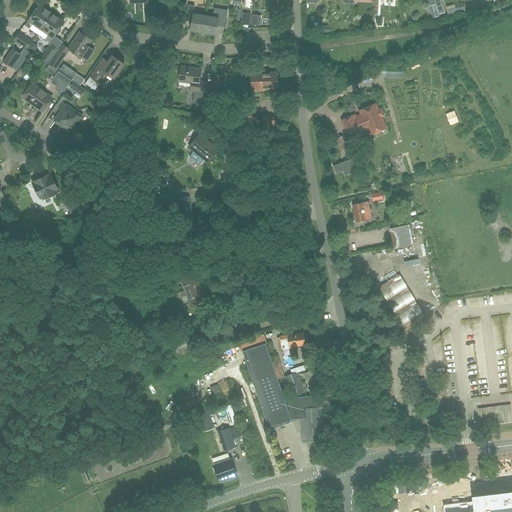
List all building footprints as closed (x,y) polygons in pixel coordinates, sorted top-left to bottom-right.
[(434,0),(427,0),(433,18),(439,16),(438,14),(434,0)] [(440,0),(434,0),(438,14),(444,12),(442,4),(440,0)] [(454,4),(456,11),(465,8),(463,2),(454,4)] [(203,32),(205,15),(193,13),(194,5),(188,4),(185,20),(191,22),(190,30),(203,32)] [(40,29),(51,13),(39,5),(25,25),(29,28),(33,24),(40,29)] [(205,15),(203,32),(215,35),(217,25),(225,27),(228,9),(214,7),(212,16),(205,15)] [(251,13),(243,12),(241,24),(249,25),(251,13)] [(51,13),(40,29),(48,34),(45,39),(49,42),(64,22),(51,13)] [(254,15),(252,24),(259,25),(261,16),(254,15)] [(79,32),(69,48),(68,49),(69,49),(80,57),(81,55),(87,59),(95,48),(89,44),(91,41),(79,32)] [(31,42),(18,33),(14,39),(27,48),(28,47),(31,42)] [(35,44),(31,42),(28,47),(34,51),(36,48),(35,44)] [(58,65),(69,49),(68,49),(69,48),(63,44),(52,61),(58,65)] [(41,58),(48,63),(57,50),(50,45),(41,58)] [(12,48),(3,61),(11,67),(20,54),(12,48)] [(95,90),(100,83),(106,73),(114,78),(124,63),(112,55),(104,66),(99,63),(90,76),(85,83),(95,90)] [(179,73),(178,81),(185,82),(191,83),(190,91),(194,92),(193,100),(196,101),(195,106),(202,107),(203,93),(206,94),(206,92),(208,92),(209,85),(207,85),(208,81),(203,81),(199,80),(200,74),(201,69),(191,67),(181,66),(179,73)] [(249,80),(248,82),(248,86),(250,88),(252,89),(252,90),(265,90),(265,88),(276,88),(276,72),(263,72),(263,71),(251,71),(251,73),(251,79),(249,80)] [(64,91),(71,81),(59,72),(51,83),(64,91)] [(215,74),(213,83),(217,84),(221,85),(223,75),(215,74)] [(70,87),(75,90),(79,84),(74,81),(70,87)] [(51,97),(33,84),(24,98),(42,110),(51,97)] [(81,116),(64,103),(59,110),(61,111),(54,121),(62,127),(63,126),(71,131),(81,116)] [(346,106),(349,112),(355,109),(352,104),(346,106)] [(357,116),(349,120),(353,130),(347,132),(350,139),(357,136),(355,134),(368,128),(369,131),(384,125),(381,116),(383,115),(381,109),(378,110),(375,104),(360,111),(362,115),(358,117),(357,116)] [(249,110),(238,108),(235,121),(261,127),(262,120),(253,118),(248,114),(249,110)] [(205,126),(196,119),(191,126),(200,132),(205,126)] [(199,134),(189,147),(193,150),(189,156),(199,164),(204,159),(208,162),(218,150),(208,143),(209,142),(199,134)] [(157,154),(156,146),(137,149),(139,157),(157,154)] [(355,157),(333,166),(336,173),(343,170),(344,175),(353,172),(351,167),(358,164),(355,157)] [(50,173),(32,182),(41,200),(59,191),(50,173)] [(169,186),(167,178),(163,179),(162,175),(158,176),(159,180),(148,182),(150,190),(153,190),(155,190),(156,194),(161,193),(160,188),(169,186)] [(383,199),(382,192),(372,193),(374,201),(383,199)] [(194,215),(189,196),(163,201),(166,215),(175,214),(181,240),(198,237),(196,226),(202,225),(200,214),(194,215)] [(367,211),(365,201),(352,204),(355,222),(371,219),(369,210),(367,211)] [(414,244),(413,240),(409,224),(408,218),(388,222),(394,248),(414,244)] [(187,269),(176,273),(178,280),(181,279),(184,290),(180,291),(181,296),(186,295),(191,307),(204,302),(200,291),(201,290),(197,280),(194,272),(189,274),(187,269)] [(381,290),(401,278),(399,274),(379,287),(381,290)] [(389,303),(409,291),(407,287),(387,300),(389,303)] [(394,312),(396,316),(417,303),(415,300),(394,312)] [(404,329),(425,316),(423,312),(402,325),(404,329)] [(279,349),(289,348),(296,347),(296,346),(305,344),(304,332),(287,335),(280,336),(280,342),(278,342),(279,349)] [(198,349),(193,333),(174,339),(177,348),(175,349),(178,357),(181,356),(181,355),(182,354),(183,357),(190,355),(189,352),(198,349)] [(265,340),(242,348),(268,427),(292,419),(300,419),(301,442),(325,440),(322,395),(284,398),(265,340)] [(292,395),(303,391),(300,383),(302,383),(298,371),(300,371),(296,357),(290,359),(292,366),(290,367),(292,374),(284,376),(287,387),(289,386),(292,395)] [(321,380),(324,376),(313,366),(309,370),(321,380)] [(371,400),(378,399),(377,388),(370,389),(371,400)] [(86,394),(73,394),(73,407),(85,408),(86,394)] [(511,418),(510,404),(477,408),(479,426),(511,421),(511,418)] [(203,432),(215,428),(208,411),(197,415),(203,432)] [(238,425),(229,428),(229,427),(217,431),(224,451),(236,447),(233,439),(241,436),(238,425)] [(219,481),(236,475),(230,459),(213,465),(219,481)] [(511,511),(511,504),(485,508),(484,495),(475,496),(476,500),(442,503),(443,511),(511,511)]
